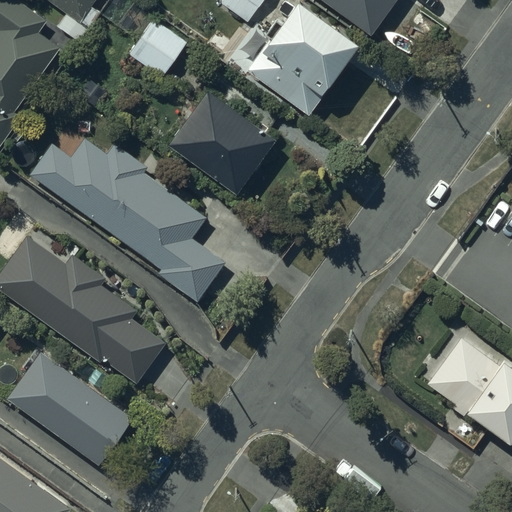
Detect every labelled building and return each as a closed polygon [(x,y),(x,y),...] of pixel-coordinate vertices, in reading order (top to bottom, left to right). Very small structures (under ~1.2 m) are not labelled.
[(0,0),(0,139),(19,111),(13,107),(57,41),(37,27),(46,14),(26,0),(0,0)] [(58,0),(72,10),(75,5),(81,10),(88,0),(58,0)] [(225,0),(248,16),(259,0),(225,0)] [(270,26),(246,61),(309,107),(347,55),(343,52),(359,31),(315,0),(287,0),(279,11),(277,9),(267,24),(270,26)] [(331,0),(371,28),(391,0),(331,0)] [(186,37),(152,13),(128,47),(161,71),(186,37)] [(207,83),(168,135),(236,184),(275,131),(207,83)] [(52,138),(29,168),(161,262),(158,267),(196,294),(224,255),(191,232),(206,212),(143,167),(146,162),(116,140),(108,150),(85,133),(72,152),(52,138)] [(261,222),(228,200),(218,212),(252,236),(261,222)] [(27,231),(0,265),(0,283),(100,355),(102,352),(135,376),(164,337),(129,312),(135,304),(100,279),(106,271),(73,247),(65,258),(27,231)] [(460,331),(426,376),(454,396),(451,400),(462,409),(467,402),(511,433),(511,357),(499,349),(494,356),(460,331)] [(100,462),(134,416),(43,349),(9,395),(100,462)] [(0,453),(0,511),(62,511),(69,503),(0,453)]
